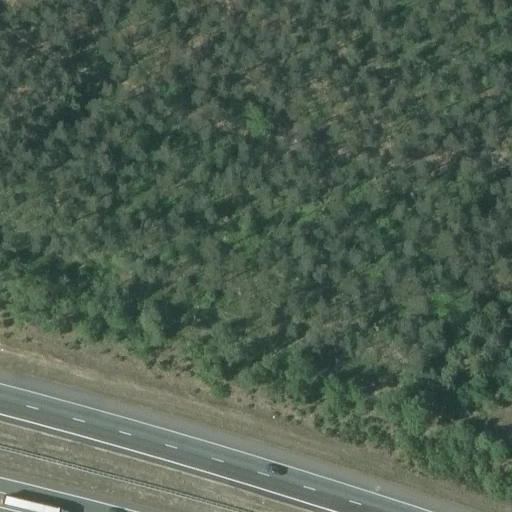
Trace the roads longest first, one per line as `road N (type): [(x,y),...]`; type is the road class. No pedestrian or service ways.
road 1 (track): [(0,22),(70,63),(245,132),(413,166),(511,161)]
road 2 (motorway): [(376,511),(0,398)]
